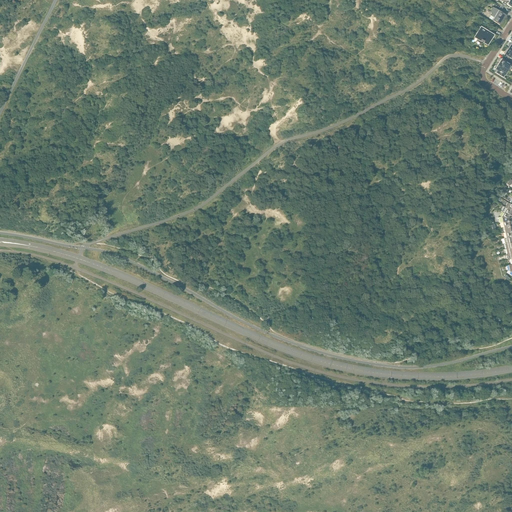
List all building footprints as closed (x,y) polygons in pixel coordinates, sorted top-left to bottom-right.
[(505,15),(494,8),(492,7),(489,12),(490,13),(489,15),(492,17),(490,20),(498,25),(505,15)] [(486,45),(492,34),(493,34),(480,26),(473,37),(474,37),(474,36),(480,39),(479,41),(481,42),(486,45)] [(506,69),(507,70),(510,64),(511,66),(511,65),(511,62),(505,58),(504,60),(500,58),(497,63),(506,69)] [(493,68),(494,69),(496,70),(494,72),(502,77),(504,74),(506,69),(497,63),(496,65),(495,65),(495,66),(493,68)] [(459,151),(458,151),(464,155),(467,156),(466,158),(470,160),(471,158),(471,157),(464,154),(459,151)] [(503,213),(510,217),(511,215),(511,212),(506,208),(503,213)] [(501,222),(510,220),(509,219),(510,217),(503,213),(500,217),(501,222)] [(289,459),(288,460),(290,463),(292,461),(290,459),(298,453),(300,455),(305,451),(304,449),(299,453),(298,452),(290,459),(289,459)]
